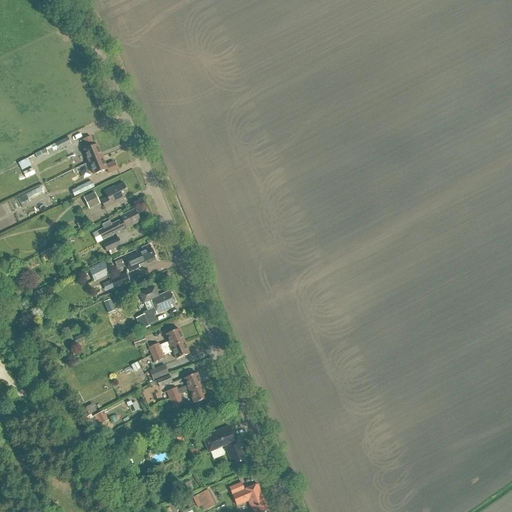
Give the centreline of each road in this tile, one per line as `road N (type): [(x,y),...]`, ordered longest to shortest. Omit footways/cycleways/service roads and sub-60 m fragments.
road 1 (tertiary): [(289,511),(99,54),(64,0)]
road 2 (track): [(0,319),(132,511)]
